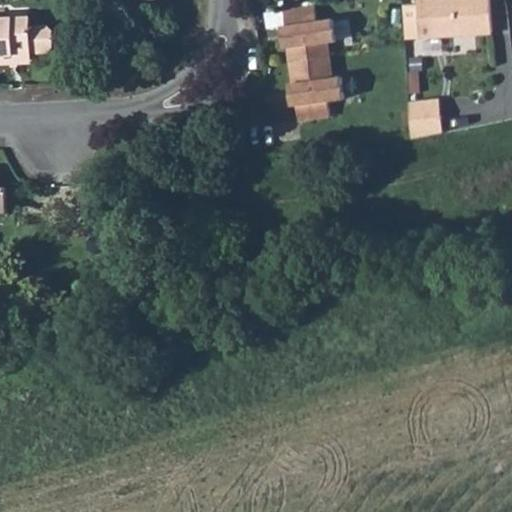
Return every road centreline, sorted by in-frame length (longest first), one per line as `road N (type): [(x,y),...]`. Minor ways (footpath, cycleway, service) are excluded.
road 1 (residential): [(101,110),(163,114),(213,92),(231,45),(224,0)]
road 2 (residential): [(216,0),(210,38),(177,84),(101,110)]
